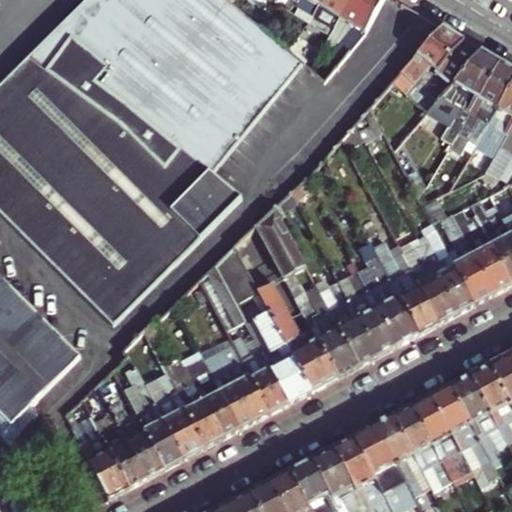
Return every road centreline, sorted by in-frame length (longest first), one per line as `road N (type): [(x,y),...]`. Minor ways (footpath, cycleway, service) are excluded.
road 1 (residential): [(511,320),(150,511)]
road 2 (unknown): [(115,351),(0,242)]
